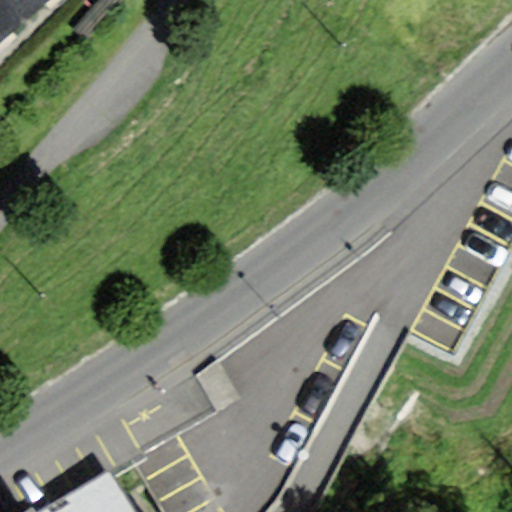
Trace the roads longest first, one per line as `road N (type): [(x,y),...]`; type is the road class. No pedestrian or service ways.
road 1 (residential): [(0,443),(303,248),(511,67)]
road 2 (residential): [(177,0),(0,211)]
